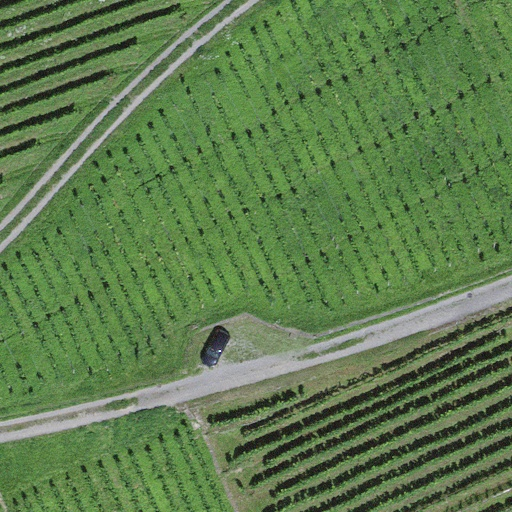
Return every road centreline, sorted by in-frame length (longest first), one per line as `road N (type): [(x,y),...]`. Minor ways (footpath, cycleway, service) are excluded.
road 1 (track): [(511,291),(362,349),(0,445)]
road 2 (track): [(0,233),(173,56),(242,0)]
